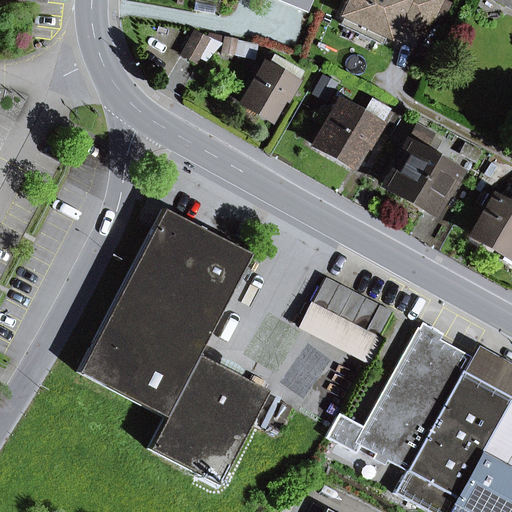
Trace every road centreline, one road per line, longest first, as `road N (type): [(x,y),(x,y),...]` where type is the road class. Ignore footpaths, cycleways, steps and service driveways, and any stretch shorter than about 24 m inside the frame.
road 1 (secondary): [(140,113),(511,321)]
road 2 (residential): [(0,424),(114,216),(140,113)]
road 3 (secondary): [(91,0),(101,60),(140,113)]
